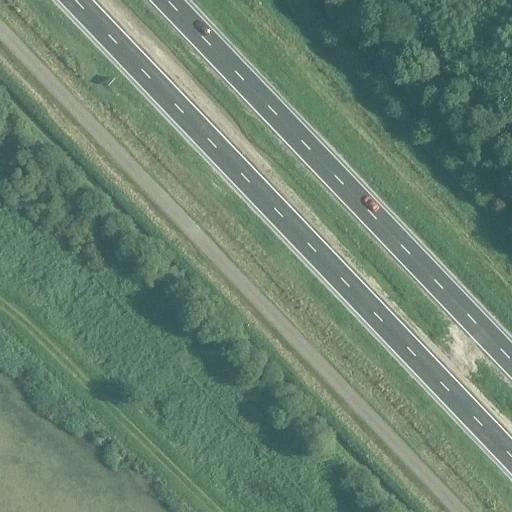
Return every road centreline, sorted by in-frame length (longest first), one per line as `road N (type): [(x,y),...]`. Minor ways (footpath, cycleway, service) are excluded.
road 1 (unclassified): [(462,511),(0,36)]
road 2 (trunk): [(75,0),(511,455)]
road 3 (trunk): [(511,364),(162,0)]
